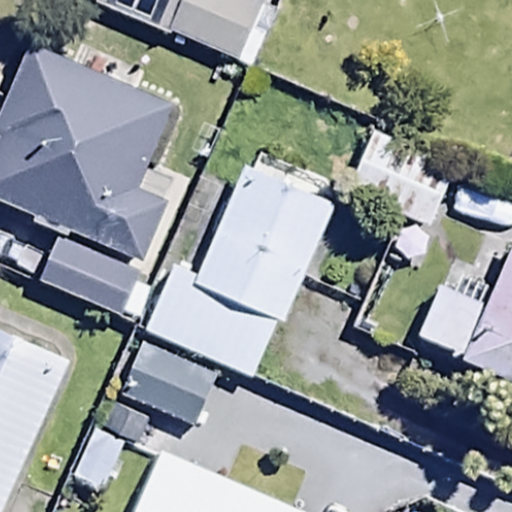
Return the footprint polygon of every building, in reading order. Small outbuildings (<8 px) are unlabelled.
[(103,0),(96,18),(166,48),(186,0),(103,0)] [(218,0),(186,0),(166,48),(243,80),(268,21),(218,0)] [(511,0),(503,0),(499,11),(511,16),(511,0)] [(0,218),(145,277),(168,220),(140,209),(176,122),(31,63),(1,139),(0,138),(0,218)] [(456,181),(374,142),(346,201),(427,241),(456,181)] [(144,345),(255,393),(332,220),(246,183),(203,283),(175,271),(144,345)] [(142,286),(63,250),(42,296),(122,332),(142,286)] [(442,299),(418,354),(511,395),(511,272),(500,301),(459,283),(450,303),(442,299)] [(0,511),(5,511),(69,375),(0,343),(0,511)] [(218,384),(142,352),(117,410),(193,442),(218,384)] [(100,502),(122,454),(90,439),(68,488),(100,502)] [(273,511),(164,462),(140,511),(273,511)]
